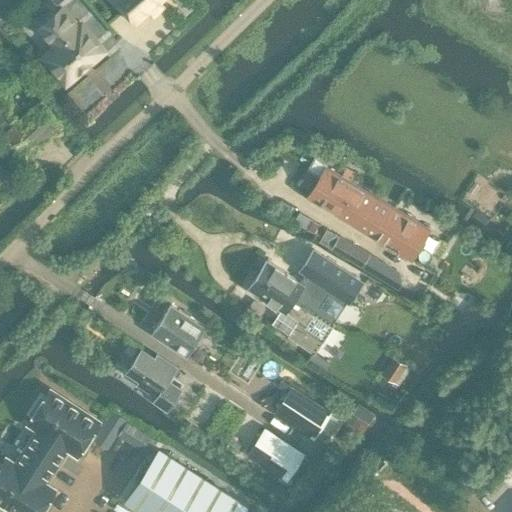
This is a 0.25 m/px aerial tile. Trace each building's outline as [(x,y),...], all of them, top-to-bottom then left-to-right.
[(117,0),(136,21),(160,0),(117,0)] [(51,63),(66,81),(79,70),(80,70),(90,61),(103,50),(83,25),(80,28),(63,7),(57,12),(54,8),(44,17),(47,21),(41,25),(58,45),(46,56),(51,63)] [(0,105),(0,136),(0,137),(21,160),(63,123),(41,99),(19,120),(3,103),(0,105)] [(0,160),(0,181),(10,173),(0,160)] [(430,228),(327,166),(308,197),(411,259),(430,228)] [(339,235),(332,248),(363,267),(371,253),(339,235)] [(268,259),(258,273),(295,298),(335,324),(350,302),(351,302),(364,283),(316,251),(303,270),(308,274),(303,282),(268,259)] [(371,253),(363,267),(397,285),(399,282),(397,270),(371,253)] [(258,273),(249,287),(282,309),(273,323),(289,334),(288,335),(315,353),(335,324),(295,298),(258,273)] [(171,304),(151,333),(187,356),(206,327),(171,304)] [(469,308),(463,317),(471,323),(478,315),(469,308)] [(154,400),(169,409),(181,389),(168,381),(177,367),(167,361),(165,364),(141,349),(127,370),(144,381),(141,385),(157,395),(154,400)] [(407,363),(395,355),(383,373),(395,381),(407,363)] [(332,412),(292,385),(274,412),(314,438),(332,412)] [(39,428),(28,446),(57,465),(68,447),(78,454),(100,421),(51,389),(46,396),(41,393),(29,411),(34,415),(30,422),(39,428)] [(127,419),(112,410),(94,439),(108,448),(127,419)] [(158,439),(127,420),(118,434),(149,453),(158,439)] [(305,453),(265,427),(247,453),(288,480),(305,453)] [(0,500),(18,511),(40,511),(55,489),(45,482),(57,465),(28,446),(16,464),(7,457),(2,465),(0,463),(0,500)] [(161,451),(130,498),(151,511),(239,511),(244,505),(161,451)] [(500,476),(510,486),(511,483),(511,473),(507,469),(500,476)]
